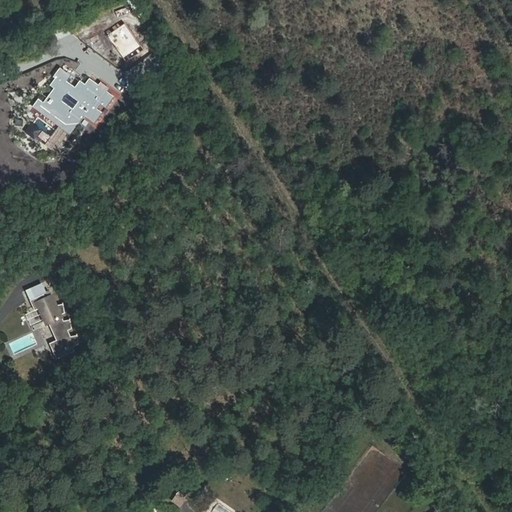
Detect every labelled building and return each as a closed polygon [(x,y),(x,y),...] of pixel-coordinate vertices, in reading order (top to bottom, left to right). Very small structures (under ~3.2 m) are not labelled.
[(129,31),(116,40),(130,62),(144,53),(129,31)] [(168,45),(162,49),(169,60),(175,56),(168,45)] [(49,105),(71,121),(74,117),(82,123),(88,115),(97,121),(104,112),(100,109),(104,103),(108,106),(116,96),(110,91),(112,88),(105,83),(103,86),(94,79),(89,85),(84,81),(77,90),(68,83),(73,76),(63,69),(57,77),(60,79),(56,86),(61,90),(49,105)] [(26,290),(30,300),(45,293),(41,284),(26,290)] [(59,302),(65,301),(62,289),(56,291),(59,302)] [(30,300),(34,311),(39,309),(45,324),(48,323),(55,340),(50,343),(56,357),(72,350),(70,346),(78,343),(77,334),(68,335),(67,331),(72,329),(71,320),(62,321),(60,316),(65,313),(64,305),(56,305),(49,291),(45,293),(30,300)]
